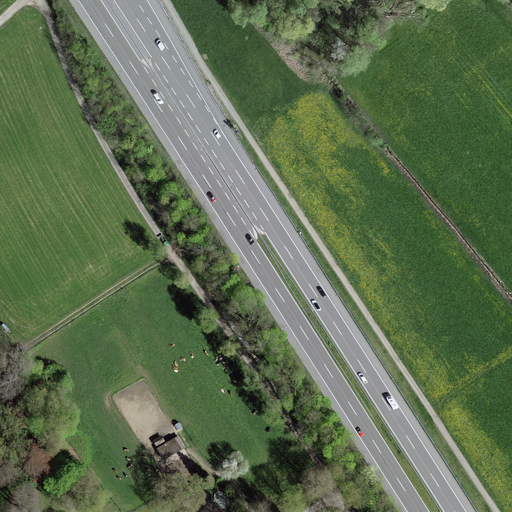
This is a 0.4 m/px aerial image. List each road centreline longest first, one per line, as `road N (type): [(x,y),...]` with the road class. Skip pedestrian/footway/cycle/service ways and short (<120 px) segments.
road 1 (motorway): [(455,511),(124,0)]
road 2 (motorway): [(89,0),(418,511)]
road 3 (unclassified): [(350,511),(135,197),(71,80),(41,0)]
